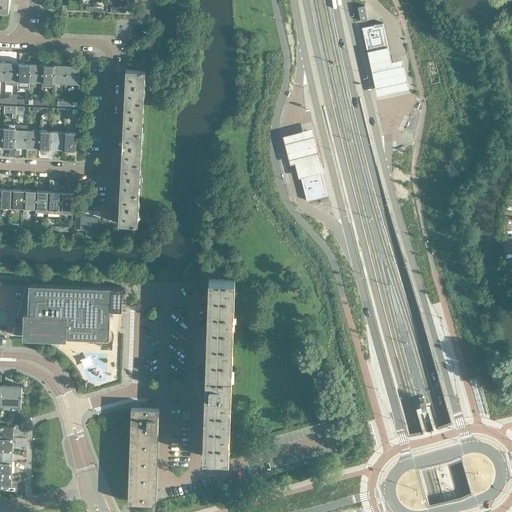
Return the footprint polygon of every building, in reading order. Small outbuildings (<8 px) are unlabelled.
[(9,0),(0,0),(0,10),(9,11),(9,0)] [(367,20),(364,5),(358,7),(361,21),(367,20)] [(383,24),(384,24),(383,23),(362,27),(363,29),(363,28),(368,50),(367,51),(367,52),(369,52),(369,51),(387,47),(387,48),(389,47),(388,46),(387,46),(383,24)] [(392,60),(389,47),(387,48),(387,47),(369,51),(369,52),(367,52),(377,94),(409,87),(403,58),(392,60)] [(5,79),(5,84),(17,85),(18,80),(18,63),(9,63),(6,62),(5,79)] [(17,85),(17,87),(29,88),(30,81),(31,64),(28,64),(19,63),(18,63),(18,80),(17,85)] [(42,81),(43,65),(43,64),(43,65),(33,64),(31,64),(30,81),(42,81)] [(54,82),(55,65),(53,65),(43,65),(42,81),(42,87),(54,87),(54,82)] [(66,83),(67,66),(60,65),(57,65),(55,65),(54,82),(66,83)] [(74,66),(67,66),(66,83),(79,83),(79,71),(79,67),(80,67),(80,66),(74,66)] [(138,224),(144,95),(145,70),(126,69),(118,223),(138,224)] [(15,146),(15,129),(16,124),(3,124),(3,129),(2,145),(2,146),(3,146),(3,145),(10,146),(12,146),(15,146)] [(312,127),(283,134),(290,163),(295,162),(299,177),(301,176),(302,176),(302,177),(320,172),(320,171),(321,171),(323,170),(312,127)] [(27,147),(28,130),(15,129),(15,146),(17,146),(27,147)] [(39,148),(40,130),(28,130),(27,147),(34,147),(37,147),(39,148)] [(51,148),(52,131),(40,130),(39,148),(41,148),(41,147),(51,148)] [(63,149),(64,132),(52,131),(51,148),(61,148),(61,149),(63,149)] [(76,132),(64,132),(63,149),(65,149),(71,149),(70,149),(76,149),(75,149),(76,144),(76,132)] [(302,177),(302,176),(301,176),(301,177),(302,177),(307,199),(307,200),(328,195),(327,194),(321,172),(322,172),(321,171),(320,171),(320,172),(302,177)] [(0,205),(12,206),(12,189),(5,189),(3,189),(3,188),(0,188),(0,191),(0,205)] [(24,207),(25,189),(22,189),(22,190),(20,190),(13,189),(12,189),(12,206),(24,207)] [(36,207),(37,190),(36,190),(29,190),(27,190),(25,189),(24,207),(36,207)] [(36,207),(36,213),(48,213),(49,191),(47,191),(44,191),(37,190),(36,207)] [(49,191),(48,213),(60,214),(60,208),(61,192),(61,191),(61,192),(53,191),(51,191),(49,191)] [(68,192),(61,192),(60,208),(73,209),(73,197),(73,192),(68,192)] [(98,217),(87,217),(86,237),(97,237),(98,217)] [(201,382),(200,393),(205,393),(203,457),(229,458),(235,279),(209,278),(205,382),(201,382)] [(23,312),(23,338),(66,339),(66,336),(109,338),(110,318),(110,309),(121,309),(122,288),(122,287),(111,286),(29,283),(28,303),(28,313),(26,312),(23,312)] [(1,385),(0,405),(1,405),(13,406),(13,404),(21,405),(21,406),(22,385),(21,385),(21,386),(11,386),(11,387),(7,386),(1,385)] [(159,408),(131,407),(128,502),(156,503),(159,408)] [(0,437),(13,438),(12,438),(13,426),(14,426),(14,425),(0,424),(0,437)] [(13,438),(0,437),(0,449),(13,450),(12,450),(12,438),(13,438)] [(13,450),(0,449),(0,461),(12,462),(12,461),(12,450),(13,450)] [(12,462),(0,461),(0,473),(12,474),(11,474),(12,462)] [(12,474),(0,473),(0,485),(12,486),(11,486),(11,485),(11,474),(12,474)]
